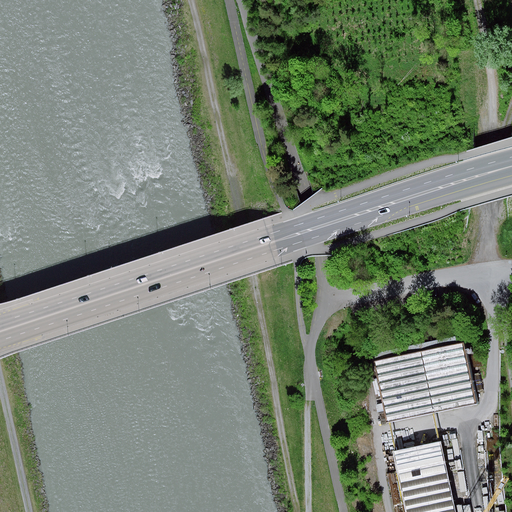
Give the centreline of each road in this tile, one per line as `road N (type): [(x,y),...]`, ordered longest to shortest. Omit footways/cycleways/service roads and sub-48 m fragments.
road 1 (primary): [(511,165),(14,327)]
road 2 (track): [(296,511),(264,321),(191,0)]
road 3 (track): [(493,277),(496,109),(481,0)]
road 4 (track): [(309,358),(343,511)]
road 5 (track): [(309,358),(307,511)]
road 6 (track): [(0,379),(30,511)]
